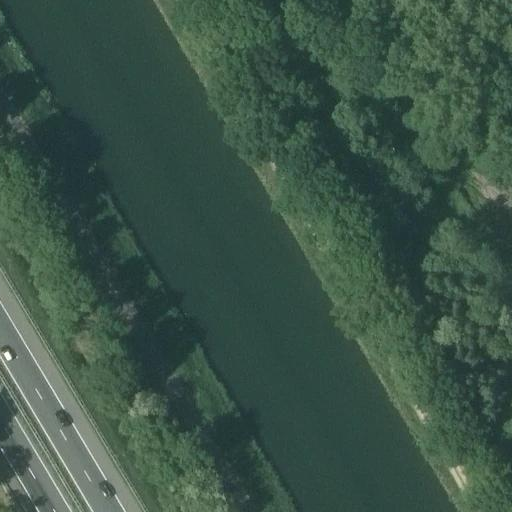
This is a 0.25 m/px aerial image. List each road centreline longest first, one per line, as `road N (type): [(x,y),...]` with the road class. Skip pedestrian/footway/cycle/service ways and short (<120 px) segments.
road 1 (track): [(479,511),(169,0)]
road 2 (unclassified): [(263,511),(0,67)]
road 3 (motorway): [(112,511),(0,324)]
